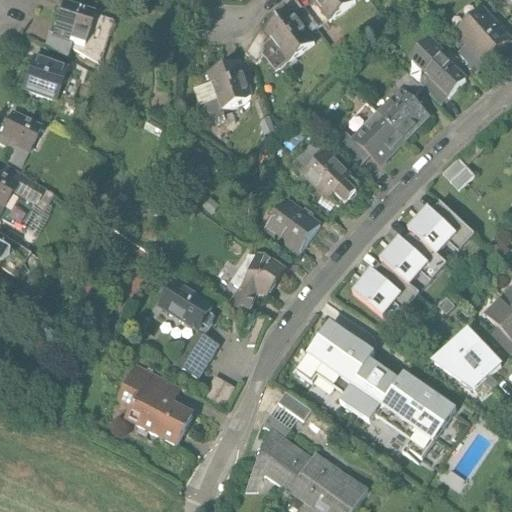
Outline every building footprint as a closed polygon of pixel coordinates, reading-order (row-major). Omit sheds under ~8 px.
[(201,0),(190,0),(189,9),(200,11),(201,0)] [(341,0),(324,0),(310,11),(321,26),(334,43),(360,24),(341,0)] [(511,0),(502,0),(500,2),(511,15),(511,0)] [(252,7),(242,3),(240,10),(250,14),(252,7)] [(321,26),(310,11),(299,19),(310,34),(321,26)] [(67,52),(82,57),(83,57),(91,32),(59,22),(49,52),(49,54),(64,59),(65,58),(67,52)] [(468,48),(461,54),(472,67),(488,85),(489,84),(511,64),(511,60),(486,31),(468,48)] [(110,38),(91,32),(83,57),(82,57),(80,63),(100,69),(110,38)] [(295,34),(270,52),(270,53),(269,53),(278,65),(269,72),(270,75),(267,77),(281,95),(319,66),(295,34)] [(461,54),(468,48),(461,40),(454,47),(461,54)] [(270,53),(270,52),(267,49),(247,64),(260,82),(267,77),(270,75),(269,72),(278,65),(269,53),(270,53)] [(49,54),(49,52),(46,51),(41,63),(63,76),(67,65),(69,59),(65,58),(64,59),(49,54)] [(69,59),(67,65),(96,82),(100,69),(80,63),(82,57),(67,52),(65,58),(69,59)] [(447,76),(433,63),(416,80),(437,101),(454,118),(470,102),(445,78),(447,76)] [(92,93),(96,82),(67,65),(63,76),(84,89),(92,93)] [(178,69),(161,65),(157,82),(174,86),(178,69)] [(488,85),(472,67),(462,75),(480,95),(490,86),(489,84),(488,85)] [(395,69),(390,73),(396,80),(401,75),(395,69)] [(224,121),(254,111),(241,73),(211,84),(215,97),(224,121)] [(20,107),(52,119),(54,114),(61,94),(62,89),(61,89),(30,78),(20,107)] [(65,79),(61,89),(62,89),(61,94),(76,100),(79,101),(84,89),(65,79)] [(61,94),(54,114),(69,120),(76,100),(61,94)] [(406,112),(416,121),(427,110),(412,95),(400,106),(406,112)] [(224,121),(215,97),(196,103),(207,135),(226,129),(224,121)] [(445,127),(454,118),(437,101),(428,110),(445,127)] [(382,137),(409,163),(434,139),(416,121),(406,112),(382,137)] [(12,165),(25,172),(38,147),(9,132),(0,149),(0,163),(10,168),(12,165)] [(151,132),(146,142),(163,151),(168,141),(151,132)] [(358,161),(357,161),(375,179),(385,188),(409,163),(382,137),(358,161)] [(364,190),(375,179),(357,161),(358,161),(345,148),(333,160),(364,190)] [(479,163),(463,179),(471,187),(487,172),(479,163)] [(12,165),(10,168),(4,182),(17,189),(25,172),(12,165)] [(344,230),(363,210),(353,200),(354,199),(331,177),(310,199),(316,205),(333,222),(334,221),(344,230)] [(479,197),(463,181),(447,196),(462,212),(479,197)] [(0,196),(17,206),(23,196),(3,183),(0,188),(0,196)] [(0,239),(19,250),(31,228),(39,232),(43,225),(50,213),(23,196),(17,206),(0,196),(0,239)] [(147,199),(139,213),(160,226),(168,212),(147,199)] [(334,240),(344,230),(334,221),(333,222),(316,205),(305,219),(334,240)] [(115,238),(130,212),(122,208),(108,233),(115,238)] [(274,248),(289,259),(286,264),(304,278),(325,249),(291,224),(274,248)] [(31,228),(19,250),(29,255),(34,255),(49,228),(43,225),(39,232),(31,228)] [(461,257),(469,248),(444,225),(436,233),(461,257)] [(412,251),(416,254),(441,278),(453,265),(463,274),(478,257),(469,248),(461,257),(436,233),(432,230),(412,251)] [(0,268),(9,275),(20,281),(27,271),(0,253),(0,268)] [(433,287),(441,278),(416,254),(407,264),(433,287)] [(441,278),(433,287),(407,264),(404,260),(384,282),(388,285),(414,308),(425,295),(435,304),(451,287),(441,278)] [(290,295),(250,267),(233,292),(242,299),(260,311),(273,320),(290,295)] [(0,280),(9,275),(0,268),(0,280)] [(9,275),(0,280),(0,287),(11,295),(20,281),(9,275)] [(406,317),(414,308),(388,285),(380,296),(406,317)] [(357,315),(388,340),(399,326),(409,334),(424,317),(414,308),(406,317),(380,296),(375,292),(357,315)] [(213,316),(177,294),(164,317),(200,339),(199,339),(206,343),(215,330),(208,325),(213,316)] [(249,326),(260,311),(242,299),(231,315),(249,326)] [(130,329),(138,333),(146,319),(138,315),(130,329)] [(450,321),(441,330),(447,337),(457,328),(450,321)] [(511,325),(508,321),(490,337),(503,351),(511,360),(511,325)] [(271,341),(262,334),(248,354),(258,360),(271,341)] [(220,351),(206,343),(199,339),(178,373),(199,386),(220,351)] [(375,383),(379,376),(335,345),(301,394),(317,405),(323,398),(350,418),(345,425),(374,446),(380,439),(416,464),(408,475),(424,486),(461,434),(409,397),(404,404),(375,383)] [(511,360),(503,351),(494,359),(511,378),(511,360)] [(473,354),(439,385),(479,414),(505,389),(473,354)] [(134,418),(128,429),(179,454),(194,424),(174,414),(182,398),(138,375),(120,411),(134,418)] [(238,394),(217,382),(205,403),(226,415),(238,394)] [(284,427),(309,446),(317,435),(292,416),(284,427)] [(277,454),(289,463),(296,453),(276,439),(268,450),(276,455),(277,454)] [(269,499),(287,511),(298,511),(318,483),(289,463),(277,454),(276,455),(264,473),(246,498),(262,509),(269,499)] [(369,511),(321,479),(318,483),(298,511),(369,511)] [(420,511),(422,509),(408,499),(403,506),(410,511),(420,511)]
